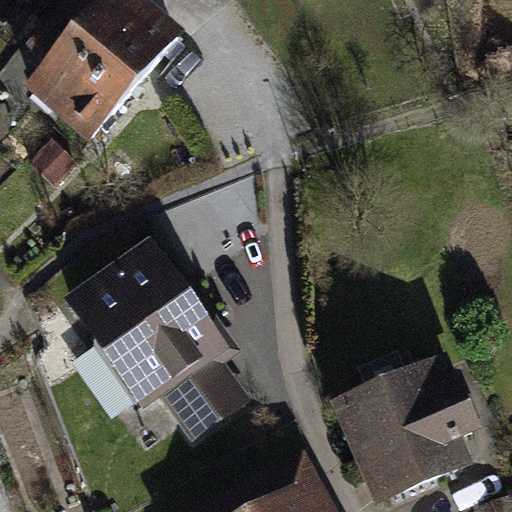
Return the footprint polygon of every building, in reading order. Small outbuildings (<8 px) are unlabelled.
[(34,89),(63,114),(149,14),(132,0),(110,0),(102,10),(89,0),(78,0),(34,51),(52,67),(34,89)] [(63,114),(93,139),(178,39),(149,14),(63,114)] [(32,165),(54,186),(75,164),(53,143),(32,165)] [(218,350),(151,255),(75,308),(101,345),(87,355),(126,411),(151,393),(153,396),(162,390),(194,436),(243,402),(210,355),(218,350)] [(343,413),(382,502),(462,467),(451,442),(472,433),(444,369),(343,413)] [(511,511),(511,498),(485,508),(486,511),(511,511)] [(296,511),(290,500),(268,511),(296,511)]
